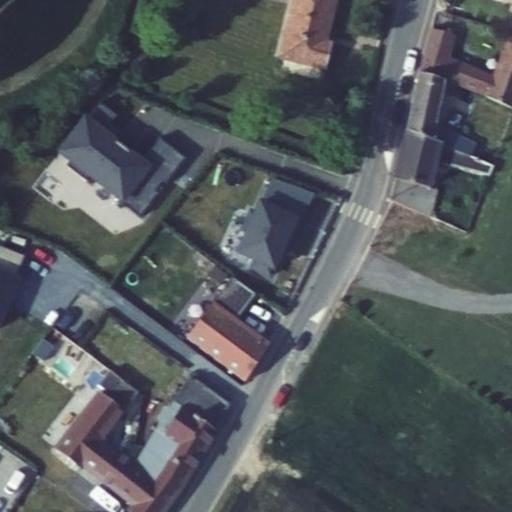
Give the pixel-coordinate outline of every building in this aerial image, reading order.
[(315,38),(323,0),(274,0),(260,62),(307,75),(312,54),(304,52),(307,37),(315,38)] [(453,81),(463,48),(433,40),(423,73),(453,81)] [(511,104),(511,66),(506,81),(499,78),(492,99),(511,104)] [(479,159),(485,136),(441,127),(449,88),(421,81),(407,147),(479,159)] [(79,129),(90,137),(62,174),(81,189),(86,183),(116,206),(114,209),(135,225),(153,202),(150,199),(158,189),(160,192),(180,165),(154,145),(135,170),(124,161),(125,160),(111,150),(110,151),(107,148),(115,139),(106,132),(112,123),(94,110),(79,129)] [(431,201),(442,173),(494,182),(503,163),(479,159),(407,147),(391,218),(416,227),(431,232),(441,205),(431,201)] [(242,237),(233,257),(250,265),(247,272),(266,280),(283,243),(288,246),(297,225),(255,207),(250,218),(246,216),(238,235),(242,237)] [(409,243),(416,227),(391,218),(386,236),(409,243)] [(0,322),(19,273),(0,265),(0,322)] [(244,380),(264,350),(190,301),(170,330),(244,380)] [(87,488),(89,486),(127,511),(167,511),(188,478),(226,417),(190,393),(175,417),(167,419),(161,429),(163,438),(139,477),(132,473),(129,478),(102,459),(137,407),(108,390),(99,406),(105,410),(63,471),(87,488)]
